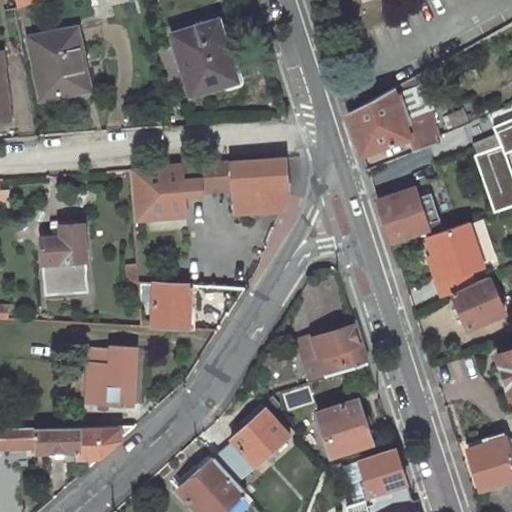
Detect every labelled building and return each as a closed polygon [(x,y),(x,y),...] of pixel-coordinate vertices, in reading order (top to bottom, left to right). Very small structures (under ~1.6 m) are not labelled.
[(216,16),(170,32),(189,91),(230,78),(221,51),(228,49),(216,16)] [(26,33),(37,92),(66,87),(60,62),(70,60),(64,33),(63,27),(26,33)] [(403,115),(392,84),(348,107),(362,150),(407,134),(413,149),(441,140),(438,133),(428,107),(403,115)] [(475,153),(493,210),(511,203),(511,172),(506,151),(510,150),(511,155),(511,118),(496,124),(502,144),(475,153)] [(232,177),(234,208),(276,206),(285,184),(283,154),(197,161),(199,180),(232,177)] [(378,198),(392,241),(431,228),(420,196),(416,185),(378,198)] [(420,196),(431,228),(442,224),(431,192),(420,196)] [(434,257),(435,260),(441,278),(436,280),(442,295),(460,289),(473,283),(468,271),(482,265),(464,221),(426,235),(434,257)] [(81,223),(58,224),(59,237),(40,238),(42,262),(83,258),(81,223)] [(429,259),(436,280),(441,278),(435,260),(434,257),(429,259)] [(208,262),(208,282),(242,283),(254,264),(208,262)] [(469,326),(505,310),(500,298),(504,296),(500,286),(495,288),(489,276),(473,283),(460,289),(453,293),(469,326)] [(154,279),(152,324),(188,326),(191,281),(154,279)] [(352,318),(309,333),(323,374),(366,360),(352,318)] [(323,374),(309,333),(295,338),(309,379),(323,374)] [(135,344),(109,343),(108,360),(86,360),(84,399),(133,401),(135,344)] [(511,348),(496,353),(511,396),(511,395),(511,348)] [(259,398),(237,416),(241,422),(263,404),(259,398)] [(356,398),(318,410),(332,451),(370,438),(356,398)] [(241,422),(233,430),(229,435),(212,450),(220,458),(234,475),(286,431),(263,404),(241,422)] [(79,455),(87,455),(101,454),(120,438),(119,423),(78,425),(79,448),(79,455)] [(31,449),(79,448),(78,425),(0,427),(0,443),(16,443),(19,445),(31,445),(31,449)] [(511,455),(504,430),(476,439),(478,446),(470,448),(481,487),(494,483),(511,477),(511,455)] [(367,477),(373,494),(367,496),(343,505),(345,511),(370,511),(372,511),(410,499),(394,446),(360,458),(367,477)] [(234,475),(220,458),(212,450),(198,464),(193,459),(181,469),(186,474),(177,483),(204,511),(216,511),(245,488),(245,487),(234,475)] [(362,479),(367,496),(373,494),(367,477),(362,479)] [(511,477),(494,483),(499,496),(511,492),(511,477)]
